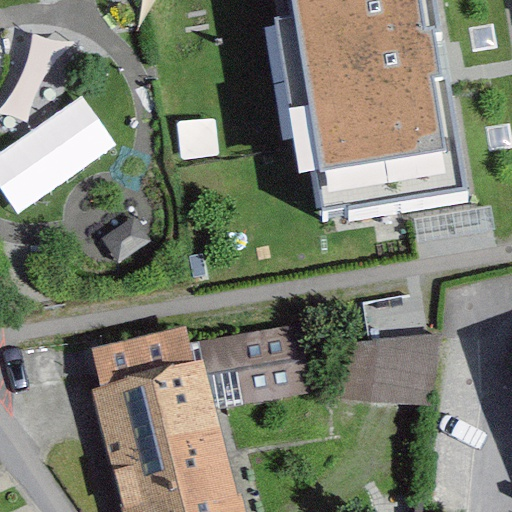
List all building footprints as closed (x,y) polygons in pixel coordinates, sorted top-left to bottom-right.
[(314,150),(337,146),(349,222),(468,202),(434,0),(312,0),(316,23),(294,27),(314,150)] [(0,142),(0,184),(11,206),(118,154),(91,98),(0,142)] [(298,331),(238,342),(249,401),(309,391),(298,331)] [(373,343),(363,401),(433,403),(441,338),(373,343)] [(142,511),(222,511),(180,341),(104,360),(142,511)]
